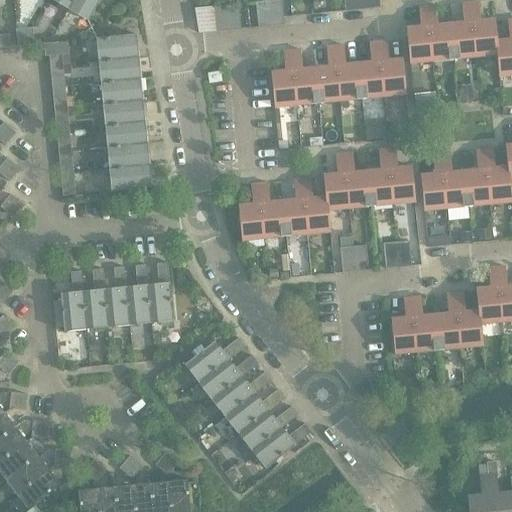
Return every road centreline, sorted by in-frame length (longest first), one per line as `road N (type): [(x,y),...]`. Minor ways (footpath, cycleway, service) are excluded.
road 1 (residential): [(318,397),(353,368),(349,289),(413,281),(511,251)]
road 2 (residential): [(318,397),(220,265),(203,218)]
road 3 (residential): [(34,236),(46,213),(29,62),(0,65)]
road 4 (residential): [(236,41),(367,30),(411,0)]
road 5 (residential): [(203,218),(178,46)]
road 6 (residential): [(34,236),(203,218)]
road 7 (residential): [(66,399),(48,373),(34,236)]
road 8 (residential): [(406,511),(318,397)]
road 9 (residential): [(246,166),(236,41)]
